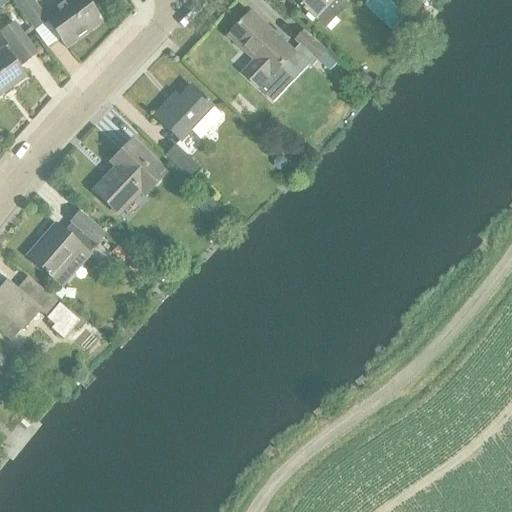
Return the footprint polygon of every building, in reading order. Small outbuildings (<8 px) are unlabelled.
[(46,22),(66,49),(102,23),(85,0),(65,0),(44,15),(33,0),(16,0),(15,1),(36,30),(46,22)] [(309,0),(303,7),(316,19),(327,29),(348,6),(341,0),(309,0)] [(370,0),(366,11),(401,24),(410,0),(370,0)] [(241,25),(229,37),(256,62),(244,75),(260,89),(261,88),(276,103),(297,80),(283,68),(296,54),(254,15),(243,27),(241,25)] [(20,68),(38,55),(14,23),(0,32),(0,33),(9,45),(0,51),(0,97),(27,77),(20,68)] [(297,42),(318,62),(327,52),(306,32),(297,42)] [(219,114),(191,88),(190,87),(170,109),(166,105),(154,117),(180,142),(191,130),(198,136),(208,125),(213,125),(219,118),(219,114)] [(144,196),(165,174),(131,142),(110,164),(115,169),(93,192),(118,216),(140,193),(144,196)] [(198,169),(191,163),(174,147),(165,157),(189,178),(198,169)] [(29,259),(53,281),(59,287),(75,269),(72,267),(85,253),(88,256),(107,237),(80,212),(69,223),(70,224),(63,233),(56,226),(46,237),(48,239),(29,259)] [(78,322),(59,307),(34,284),(23,296),(7,282),(0,290),(0,332),(10,341),(20,329),(23,331),(40,311),(49,319),(47,321),(53,326),(50,330),(62,340),(78,322)]
